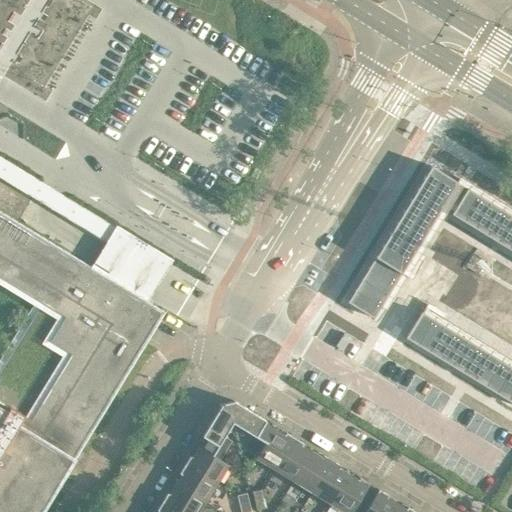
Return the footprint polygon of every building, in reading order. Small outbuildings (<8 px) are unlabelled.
[(117,228),(0,157),(0,178),(107,244),(117,228)] [(457,181),(431,165),(348,301),(373,317),(457,181)] [(511,214),(467,187),(451,213),(511,250),(511,214)] [(0,511),(38,511),(62,473),(77,448),(144,340),(161,312),(148,304),(120,287),(92,270),(0,213),(0,511)] [(107,244),(92,270),(120,287),(148,304),(174,263),(117,228),(107,244)] [(511,366),(422,311),(406,337),(511,402),(511,366)] [(228,402),(233,422),(240,450),(242,449),(251,433),(266,441),(267,442),(275,428),(265,422),(266,420),(233,400),(233,401),(228,402)] [(224,436),(233,422),(228,402),(223,403),(222,402),(202,435),(204,437),(198,446),(213,455),(213,454),(220,459),(231,441),(224,436)] [(286,432),(285,434),(275,428),(267,442),(266,441),(257,456),(276,468),(295,437),(286,432)] [(302,445),(303,443),(295,437),(276,468),(294,480),(312,451),(302,445)] [(228,464),(220,459),(213,454),(213,455),(198,446),(192,456),(190,455),(185,464),(217,483),(228,464)] [(323,454),(322,456),(312,451),(294,480),(312,491),(332,460),(323,454)] [(339,467),(340,465),(332,460),(312,491),(331,503),(349,473),(339,467)] [(179,472),(182,474),(176,483),(205,502),(217,483),(185,464),(179,472)] [(360,477),(358,479),(349,473),(331,503),(345,511),(351,511),(369,483),(360,477)] [(170,493),(168,492),(162,501),(181,511),(199,511),(205,502),(176,483),(170,493)] [(262,489),(253,491),(255,500),(264,498),(262,489)] [(387,496),(388,494),(379,489),(364,511),(390,511),(397,502),(387,496)] [(247,492),(237,495),(240,504),(249,502),(247,492)] [(257,510),(267,507),(264,498),(255,500),(257,510)] [(157,509),(159,511),(158,511),(181,511),(162,501),(157,509)] [(241,511),(247,511),(251,511),(249,502),(240,504),(241,511)] [(408,506),(406,508),(397,502),(390,511),(416,511),(408,506)]
